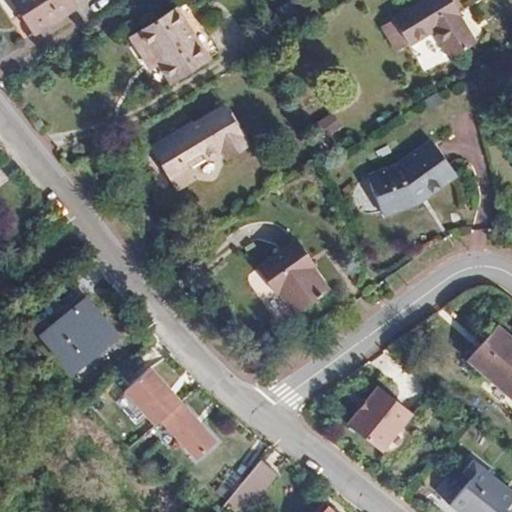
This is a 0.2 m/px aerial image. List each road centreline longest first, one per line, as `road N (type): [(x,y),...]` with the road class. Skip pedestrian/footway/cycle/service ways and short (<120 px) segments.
road 1 (residential): [(0,97),(29,133),(91,254),(253,413)]
road 2 (residential): [(511,276),(488,267),(454,274),(253,413)]
road 3 (residential): [(253,413),(379,511)]
